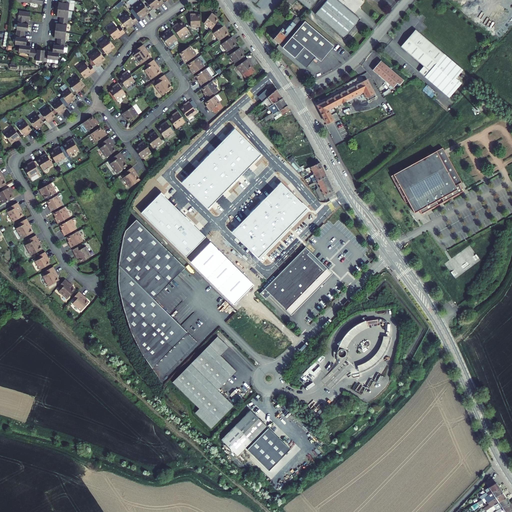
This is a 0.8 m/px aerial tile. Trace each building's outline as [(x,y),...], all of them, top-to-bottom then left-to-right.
[(31,12),(19,11),(15,44),(20,45),(19,52),(29,53),(29,57),(36,57),(36,61),(47,62),(48,59),(58,60),(59,53),(64,54),(70,4),(66,3),(66,0),(58,0),(57,16),(60,17),(59,24),(56,23),(54,38),(58,38),(57,45),(53,45),(53,52),(48,52),(48,54),(44,54),(45,51),(30,49),(31,46),(26,46),(27,38),(24,38),(24,31),(28,31),(29,24),(25,24),(25,20),(30,21),(31,12)] [(156,9),(164,3),(161,0),(146,0),(153,10),(155,8),(156,9)] [(298,0),(309,9),(316,0),(298,0)] [(360,19),(337,0),(326,0),(315,14),(344,38),(360,19)] [(141,18),(141,19),(146,15),(146,14),(149,12),(142,2),(133,9),(141,18)] [(130,11),(134,16),(137,21),(141,18),(133,9),(130,11)] [(130,28),(138,22),(137,21),(134,16),(131,18),(127,13),(120,19),(127,28),(129,26),(130,28)] [(212,29),(219,20),(216,18),(217,17),(212,13),(204,23),(212,29)] [(200,27),(200,15),(197,15),(197,14),(190,14),(191,27),(200,27)] [(296,17),(285,30),(283,28),(273,39),(279,44),(300,20),(296,17)] [(189,31),(182,21),(178,24),(177,23),(172,27),(180,38),(189,31)] [(334,46),(305,21),(283,47),(306,68),(316,57),(321,61),(334,46)] [(117,39),(125,33),(121,27),(118,29),(115,24),(107,30),(114,39),(116,38),(117,39)] [(228,31),(224,25),(214,33),(219,41),(229,34),(227,32),(228,31)] [(177,39),(170,28),(164,32),(165,34),(161,36),(168,46),(169,46),(173,43),(177,39)] [(444,54),(416,30),(401,47),(424,66),(419,72),(424,76),(444,54)] [(227,52),(237,45),(235,43),(236,42),(232,36),(221,44),(227,52)] [(99,44),(107,55),(112,51),(111,50),(115,47),(108,37),(99,44)] [(149,53),(143,45),(135,50),(137,53),(134,55),(141,64),(150,58),(148,54),(149,53)] [(190,46),(180,53),(182,57),(181,58),(185,63),(196,55),(190,46)] [(229,55),(235,63),(244,56),(243,54),(244,53),(240,48),(229,55)] [(89,56),(97,67),(102,63),(102,62),(105,59),(98,49),(89,56)] [(424,76),(449,98),(461,83),(456,78),(463,70),(444,54),(424,76)] [(201,55),(188,64),(190,68),(189,69),(193,74),(204,67),(203,65),(206,62),(201,55)] [(243,74),(252,67),(250,65),(252,64),(248,59),(237,66),(243,74)] [(159,68),(154,60),(146,65),(148,68),(145,70),(151,80),(161,73),(158,69),(159,68)] [(404,80),(381,61),(373,70),(393,88),(397,83),(400,85),(404,80)] [(88,77),(95,71),(91,65),(88,67),(85,63),(77,69),(84,78),(87,76),(88,77)] [(255,71),(252,67),(243,74),(245,78),(255,71)] [(206,69),(196,76),(198,79),(197,80),(201,86),(205,83),(206,85),(211,81),(210,79),(212,78),(206,69)] [(127,70),(122,74),(123,75),(119,78),(126,88),(135,81),(127,70)] [(170,83),(164,75),(156,80),(158,83),(155,86),(162,95),(172,88),(169,84),(170,83)] [(69,82),(77,93),(82,89),(81,88),(85,85),(78,76),(69,82)] [(367,80),(318,106),(327,124),(333,120),(328,110),(363,91),(368,101),(376,97),(367,80)] [(206,85),(201,88),(204,92),(203,93),(207,98),(218,91),(211,81),(206,85)] [(125,94),(118,83),(112,87),(113,88),(109,90),(116,100),(125,94)] [(73,99),(75,97),(68,88),(60,94),(64,99),(68,104),(73,100),(73,99)] [(273,104),(283,98),(277,89),(272,94),(269,97),(263,102),(259,105),(262,108),(265,106),(267,109),(273,104)] [(260,98),(263,102),(269,97),(272,94),(270,91),(266,94),(265,94),(260,98)] [(215,96),(205,103),(207,105),(206,106),(210,111),(213,109),(215,112),(223,107),(215,96)] [(274,115),(288,106),(283,98),(273,104),(267,109),(271,114),(272,113),(274,115)] [(64,110),(67,108),(65,106),(61,101),(60,99),(52,105),(60,115),(65,111),(64,110)] [(184,106),(180,109),(187,119),(196,112),(189,101),(183,105),(184,106)] [(274,115),(272,113),(271,114),(264,118),(266,121),(272,117),(273,119),(274,117),(276,119),(290,110),(288,106),(274,115)] [(53,118),(55,116),(48,107),(41,113),(48,123),(54,119),(53,118)] [(132,107),(122,114),(126,120),(127,119),(128,122),(138,115),(132,107)] [(173,116),(169,119),(176,128),(185,122),(177,111),(172,115),(173,116)] [(41,125),(44,123),(37,113),(29,119),(37,130),(42,126),(41,125)] [(94,119),(92,116),(80,125),(85,133),(88,130),(88,131),(99,124),(95,118),(94,119)] [(29,132),(32,130),(25,120),(17,126),(25,137),(30,133),(29,132)] [(161,126),(158,129),(165,138),(174,132),(166,121),(161,125),(161,126)] [(16,142),(21,138),(13,127),(4,134),(11,144),(15,141),(16,142)] [(102,130),(100,127),(90,134),(96,142),(107,135),(103,129),(102,130)] [(261,155),(235,129),(182,183),(208,209),(261,155)] [(150,136),(146,138),(153,148),(162,142),(155,131),(149,135),(150,136)] [(63,145),(69,155),(79,150),(72,138),(66,141),(67,143),(63,145)] [(115,146),(109,138),(101,143),(103,146),(100,148),(106,157),(116,150),(114,147),(115,146)] [(139,146),(135,148),(141,157),(142,158),(151,152),(143,141),(138,145),(139,146)] [(50,152),(56,163),(66,157),(59,146),(53,149),(54,150),(50,152)] [(443,147),(391,176),(406,203),(408,201),(414,213),(419,210),(421,214),(438,205),(436,201),(442,198),(443,197),(445,201),(463,191),(459,184),(461,182),(443,147)] [(37,160),(43,170),(53,165),(46,153),(40,156),(41,158),(37,160)] [(125,161),(119,153),(111,159),(113,161),(110,164),(117,173),(127,166),(124,162),(125,161)] [(24,167),(30,178),(40,172),(33,161),(27,164),(28,165),(24,167)] [(320,162),(310,167),(314,174),(310,176),(312,178),(320,174),(317,170),(322,167),(320,162)] [(138,175),(132,167),(124,173),(126,176),(123,178),(130,187),(140,180),(137,176),(138,175)] [(327,177),(322,167),(317,170),(320,174),(312,178),(314,183),(315,182),(317,181),(327,177)] [(318,192),(322,200),(325,199),(326,199),(329,198),(330,200),(337,197),(335,192),(327,177),(317,181),(322,191),(318,192)] [(51,183),(39,190),(42,195),(43,195),(46,199),(56,193),(51,183)] [(308,208),(281,183),(232,233),(259,259),(308,208)] [(0,192),(0,198),(3,203),(13,198),(11,194),(12,193),(9,187),(0,192)] [(161,193),(141,213),(186,257),(206,237),(161,193)] [(63,205),(57,195),(47,201),(49,205),(48,206),(51,211),(63,205)] [(18,202),(9,207),(11,210),(8,212),(13,222),(24,216),(21,212),(23,211),(18,202)] [(70,217),(64,207),(53,213),(56,217),(55,218),(58,223),(70,217)] [(32,227),(27,219),(18,223),(20,226),(16,228),(22,239),(33,233),(30,228),(32,227)] [(76,229),(71,219),(60,225),(62,229),(61,230),(64,236),(76,229)] [(160,380),(198,342),(153,299),(185,267),(136,219),(125,231),(122,243),(119,263),(118,282),(119,290),(123,307),(131,332),(143,356),(160,380)] [(83,241),(77,231),(67,237),(69,241),(68,242),(71,248),(83,241)] [(41,244),(36,235),(27,240),(29,243),(25,245),(31,255),(42,249),(39,245),(41,244)] [(254,285),(211,242),(191,262),(234,305),(254,285)] [(83,248),(81,245),(72,250),(77,259),(78,258),(81,262),(91,256),(86,246),(83,248)] [(306,247),(264,289),(270,294),(287,310),(319,277),(325,271),(307,254),(310,251),(306,247)] [(310,251),(307,254),(325,271),(319,277),(322,279),(330,271),(310,251)] [(50,261),(45,252),(39,255),(40,259),(35,261),(40,270),(50,264),(49,261),(50,261)] [(53,267),(45,271),(46,274),(43,276),(48,286),(59,280),(57,276),(58,276),(53,267)] [(65,279),(59,286),(61,289),(59,292),(67,299),(75,290),(72,287),(73,286),(65,279)] [(264,289),(260,293),(266,299),(270,294),(264,289)] [(79,291),(72,299),(75,301),(73,304),(81,311),(89,302),(86,299),(86,298),(79,291)] [(346,349),(348,344),(350,341),(353,338),(355,336),(358,333),(361,331),(364,330),(368,328),(366,321),(361,322),(358,324),(354,327),(350,330),(347,332),(345,335),(342,340),(340,344),(339,346),(346,349)] [(218,336),(209,344),(220,355),(228,347),(218,336)] [(361,364),(357,365),(359,373),(363,372),(367,370),(371,368),(375,365),(379,362),(381,359),(384,355),(386,352),(388,348),(389,345),(390,341),(391,337),(383,336),(382,341),(381,345),(379,349),(377,351),(375,355),(372,358),(369,360),(365,362),(361,364)] [(209,344),(172,382),(199,409),(195,413),(211,429),(234,405),(218,390),(236,371),(220,355),(209,344)] [(338,352),(338,353),(338,354),(338,355),(339,356),(340,357),(341,357),(342,357),(343,357),(344,357),(345,356),(346,355),(346,353),(346,352),(346,351),(345,350),(344,349),(343,349),(342,349),(341,349),(340,350),(339,350),(338,352)] [(250,410),(221,440),(238,456),(246,447),(267,426),(250,410)] [(288,447),(267,426),(246,447),(268,468),(288,447)] [(482,499),(484,498),(499,488),(492,478),(485,483),(488,488),(485,490),(486,492),(480,497),(481,499),(482,499)] [(488,502),(502,493),(499,488),(484,498),(488,502)] [(486,510),(506,498),(502,493),(488,502),(490,505),(484,509),(486,511),(486,510)] [(493,511),(494,511),(509,502),(506,498),(486,510),(486,511),(491,511),(493,511)] [(505,511),(511,507),(511,506),(509,502),(494,511),(505,511)]
